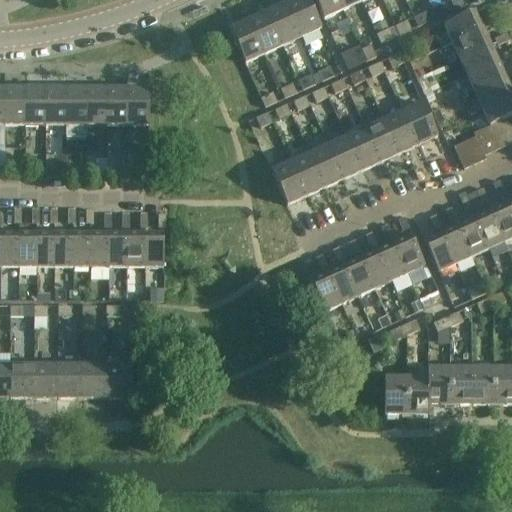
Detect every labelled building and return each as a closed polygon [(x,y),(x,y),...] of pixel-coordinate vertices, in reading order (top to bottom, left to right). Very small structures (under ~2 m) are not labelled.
[(298,0),(286,6),(301,41),(321,32),(306,0),(298,0)] [(342,12),(336,0),(313,0),(322,21),(342,12)] [(361,4),(359,0),(336,0),(342,12),(361,4)] [(456,0),(450,3),(454,12),(466,7),(463,0),(456,0)] [(301,41),(286,6),(267,14),(283,49),(301,41)] [(444,6),(432,11),(436,20),(448,15),(444,6)] [(476,12),(442,27),(450,45),(484,29),(481,24),(476,12)] [(283,49),(267,14),(248,23),(264,58),(283,49)] [(413,20),(417,29),(430,23),(426,14),(413,20)] [(487,24),(486,24),(488,28),(488,29),(489,31),(502,26),(499,19),(487,24)] [(229,32),(245,66),(264,58),(248,23),(229,32)] [(384,23),(375,27),(378,35),(376,37),(380,46),(382,45),(392,41),(388,31),(384,23)] [(394,28),(399,38),(411,32),(407,23),(394,28)] [(458,61),(491,46),(484,30),(488,29),(488,28),(484,29),(450,45),(458,61)] [(506,35),(495,41),(498,48),(510,43),(506,35)] [(465,78),(499,63),(491,46),(458,61),(465,78)] [(376,59),(374,54),(370,47),(361,52),(366,64),(376,59)] [(361,52),(359,49),(340,58),(347,73),(366,64),(361,52)] [(411,49),(404,53),(409,64),(417,60),(411,49)] [(511,60),(511,52),(502,57),(505,64),(511,60)] [(387,61),(391,71),(403,65),(399,56),(387,61)] [(473,94),(506,79),(499,63),(465,78),(473,94)] [(383,74),(379,65),(367,70),(371,80),(383,74)] [(329,69),(317,74),(318,76),(321,84),(334,78),(329,69)] [(365,82),(361,73),(349,78),(353,88),(365,82)] [(432,74),(416,81),(423,97),(439,90),(433,78),(432,74)] [(311,77),(298,83),(303,93),(315,87),(311,79),(311,78),(311,77)] [(480,111),(511,96),(511,91),(506,79),(473,94),(480,111)] [(330,87),(334,97),(347,91),(342,81),(330,87)] [(280,92),(284,101),(297,95),(292,86),(280,92)] [(311,95),(316,105),(328,99),(323,90),(311,95)] [(25,129),(24,91),(4,91),(4,129),(25,129)] [(45,129),(45,91),(24,91),(25,129),(45,129)] [(65,129),(65,91),(45,91),(45,129),(65,129)] [(86,129),(86,91),(65,91),(65,129),(86,129)] [(106,129),(106,91),(86,91),(86,129),(106,129)] [(106,91),(106,129),(127,129),(127,91),(106,91)] [(127,91),(127,129),(148,129),(148,91),(127,91)] [(260,100),(264,110),(277,104),(272,95),(260,100)] [(432,95),(424,98),(427,104),(435,101),(432,95)] [(511,96),(480,111),(488,128),(496,125),(506,120),(511,117),(511,96)] [(292,104),(297,113),(309,108),(305,98),(292,104)] [(437,139),(421,104),(402,113),(417,148),(437,139)] [(274,112),(278,122),(291,116),(286,107),(274,112)] [(417,148),(402,113),(383,122),(399,156),(417,148)] [(255,121),(260,130),(272,125),(268,115),(255,121)] [(511,145),(511,132),(506,120),(496,125),(506,148),(511,145)] [(399,156),(383,122),(364,130),(380,165),(399,156)] [(496,125),(488,128),(484,130),(494,153),(506,148),(496,125)] [(346,139),(362,173),(380,165),(364,130),(346,139)] [(494,153),(484,130),(473,135),(475,139),(483,158),(484,158),(494,153)] [(362,173),(346,139),(327,147),(343,182),(362,173)] [(464,144),(474,167),(485,162),(484,158),(483,158),(475,139),(464,144)] [(453,149),(463,172),(474,167),(464,144),(453,149)] [(343,182),(327,147),(309,156),(324,190),(343,182)] [(4,151),(4,154),(4,165),(12,165),(12,151),(4,151)] [(24,151),(25,165),(33,165),(33,151),(24,151)] [(324,190),(309,156),(290,164),(306,199),(324,190)] [(45,171),(45,179),(65,179),(65,171),(65,157),(53,157),(45,157),(45,171)] [(74,157),(65,157),(65,171),(65,179),(74,179),(74,171),(74,157)] [(86,157),(86,171),(95,171),(94,157),(86,157)] [(106,157),(107,171),(115,171),(115,157),(106,157)] [(127,157),(127,171),(135,171),(135,157),(127,157)] [(306,199),(290,164),(271,173),(286,208),(306,199)] [(492,186),(498,199),(505,195),(499,183),(492,186)] [(476,194),(481,206),(488,203),(483,191),(476,194)] [(459,202),(464,213),(472,210),(467,198),(459,202)] [(490,214),(504,245),(511,241),(511,219),(506,207),(490,214)] [(445,213),(450,225),(457,222),(452,210),(445,213)] [(13,213),(13,226),(21,226),(21,213),(13,213)] [(31,213),(31,227),(39,226),(39,213),(31,213)] [(49,213),(49,226),(57,226),(57,213),(49,213)] [(67,213),(67,226),(75,226),(75,213),(67,213)] [(85,213),(85,226),(93,227),(94,213),(85,213)] [(473,222),(486,249),(487,253),(504,245),(490,214),(473,222)] [(103,217),(103,231),(111,231),(111,217),(103,217)] [(429,220),(434,233),(441,230),(436,217),(429,220)] [(397,223),(403,235),(410,232),(404,219),(397,223)] [(487,253),(486,249),(473,222),(457,229),(466,249),(471,260),(487,253)] [(388,227),(381,231),(386,243),(393,239),(388,227)] [(471,260),(466,249),(457,229),(440,236),(455,268),(471,260)] [(364,238),(370,250),(377,247),(371,235),(364,238)] [(423,244),(437,276),(455,268),(440,236),(423,244)] [(0,271),(17,272),(17,237),(0,237),(0,271)] [(17,237),(17,272),(35,271),(35,237),(17,237)] [(35,237),(35,271),(53,271),(53,237),(35,237)] [(53,237),(53,271),(71,271),(71,237),(53,237)] [(71,237),(71,271),(89,271),(89,237),(71,237)] [(89,237),(89,271),(107,271),(107,237),(89,237)] [(107,237),(107,271),(125,271),(125,237),(107,237)] [(143,271),(143,249),(143,237),(125,237),(125,271),(143,271)] [(143,237),(143,249),(143,271),(163,271),(162,237),(143,237)] [(393,246),(394,249),(407,278),(425,270),(410,238),(393,246)] [(348,245),(354,257),(361,254),(355,242),(348,245)] [(407,278),(394,249),(393,246),(376,254),(391,285),(407,278)] [(331,253),(337,265),(344,262),(338,250),(331,253)] [(391,285),(376,254),(360,261),(374,293),(391,285)] [(315,260),(321,273),(328,269),(322,257),(315,260)] [(374,293),(360,261),(344,269),(358,300),(374,293)] [(358,300),(344,269),(327,276),(341,308),(358,300)] [(310,284),(324,316),(341,308),(327,276),(310,284)] [(499,278),(494,280),(499,290),(503,288),(500,279),(499,278)] [(485,292),(486,292),(484,288),(472,293),(476,300),(487,295),(485,292)] [(150,293),(150,304),(162,305),(163,293),(150,293)] [(449,301),(454,310),(471,303),(467,293),(449,301)] [(109,294),(109,303),(117,303),(117,297),(115,294),(109,294)] [(488,300),(493,310),(505,304),(501,295),(488,300)] [(438,296),(420,305),(423,312),(442,304),(438,296)] [(475,306),(480,316),(493,310),(488,300),(475,306)] [(417,304),(412,306),(416,316),(422,313),(417,304)] [(9,308),(9,319),(23,319),(23,308),(9,308)] [(81,309),(82,319),(95,319),(95,308),(81,309)] [(33,309),(33,319),(47,319),(47,309),(33,309)] [(71,319),(71,309),(57,309),(57,319),(71,319)] [(105,309),(105,319),(119,319),(119,309),(105,309)] [(401,313),(394,316),(397,323),(404,320),(401,313)] [(445,320),(449,330),(462,324),(458,314),(445,320)] [(386,318),(377,322),(382,332),(390,327),(386,318)] [(432,326),(437,335),(449,330),(445,320),(432,326)] [(402,328),(406,338),(419,332),(415,322),(402,328)] [(389,334),(394,344),(406,338),(402,328),(389,334)] [(0,401),(10,402),(9,367),(0,367),(0,401)] [(34,402),(33,367),(9,367),(10,402),(34,402)] [(58,401),(57,367),(33,367),(34,402),(58,401)] [(57,367),(58,401),(82,401),(81,367),(57,367)] [(106,401),(105,367),(81,367),(82,401),(106,401)] [(131,401),(131,367),(105,367),(106,401),(131,401)] [(511,407),(511,369),(493,370),(493,408),(511,407)] [(449,408),(449,370),(427,370),(427,380),(428,380),(428,408),(429,408),(449,408)] [(471,408),(471,370),(449,370),(449,408),(471,408)] [(493,408),(493,370),(471,370),(471,408),(493,408)] [(406,417),(406,380),(384,379),(384,417),(406,417)] [(427,380),(406,380),(406,417),(429,418),(429,408),(428,408),(428,380),(427,380)]
